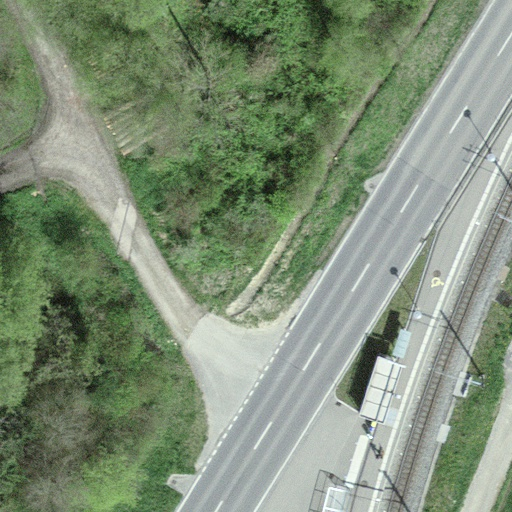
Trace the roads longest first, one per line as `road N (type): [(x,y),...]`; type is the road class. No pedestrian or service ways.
road 1 (secondary): [(215,511),(511,29)]
road 2 (track): [(285,402),(208,341),(158,277),(83,140),(22,0)]
road 3 (unknown): [(376,253),(454,305),(511,324)]
